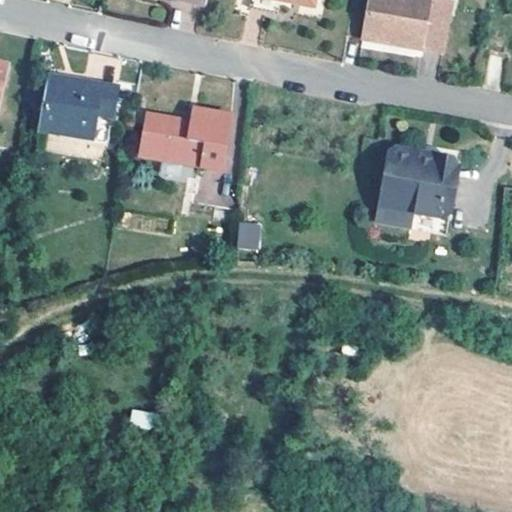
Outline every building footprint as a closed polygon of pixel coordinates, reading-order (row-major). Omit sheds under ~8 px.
[(419,0),(360,0),(357,32),(416,37),(419,0)] [(440,0),(419,0),(416,37),(437,39),(440,0)] [(78,72),(44,64),(43,72),(77,79),(78,72)] [(23,68),(18,88),(37,93),(34,120),(79,131),(98,135),(109,78),(78,72),(77,79),(43,72),(23,68)] [(225,109),(185,101),(183,113),(140,106),(133,147),(155,151),(191,158),(215,162),(225,109)] [(98,135),(79,131),(78,137),(98,142),(98,135)] [(448,153),(437,151),(428,158),(383,150),(381,163),(371,219),(407,225),(411,205),(447,211),(455,162),(448,153)] [(191,158),(155,151),(153,164),(189,172),(191,158)] [(250,247),(252,222),(232,220),(230,245),(250,247)] [(134,407),(128,422),(153,431),(159,416),(134,407)]
